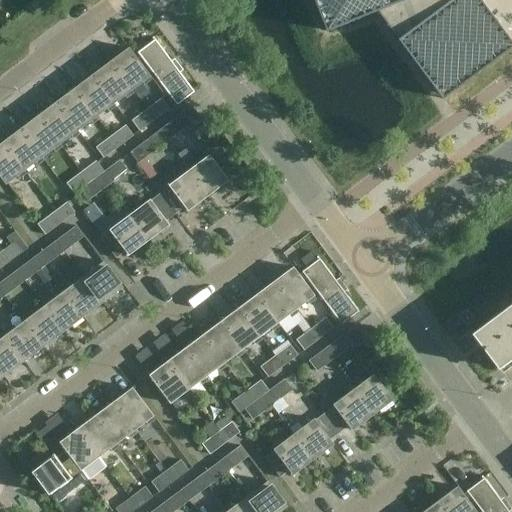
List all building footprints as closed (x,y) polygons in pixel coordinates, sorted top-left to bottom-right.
[(511,46),(477,0),(313,0),(326,32),(376,12),(442,99),(511,46)] [(138,53),(176,104),(177,105),(193,93),(194,93),(195,93),(153,37),(152,38),(154,41),(138,53)] [(132,90),(142,83),(144,86),(151,80),(149,78),(150,77),(129,48),(118,56),(116,53),(108,59),(110,62),(111,62),(132,90)] [(131,91),(132,90),(111,62),(110,62),(100,70),(98,66),(90,72),(92,76),(93,75),(114,104),(124,96),(126,99),(133,94),(131,91)] [(113,104),(114,104),(93,75),(92,76),(82,83),(80,79),(72,85),(75,89),(96,117),(106,109),(109,112),(116,107),(113,104)] [(75,89),(65,97),(62,93),(54,99),(57,102),(78,131),(89,123),(91,126),(98,120),(96,118),(96,117),(75,89)] [(161,99),(147,110),(155,120),(169,109),(161,99)] [(57,102),(47,110),(44,106),(36,112),(39,116),(61,144),(71,136),(73,139),(80,134),(77,131),(78,131),(57,102)] [(189,130),(194,127),(203,120),(192,106),(159,131),(167,141),(187,127),(189,130)] [(140,131),(155,120),(147,110),(132,121),(140,131)] [(39,116),(29,123),(26,120),(18,126),(21,129),(43,157),(53,150),(55,152),(62,147),(60,144),(61,144),(39,116)] [(126,126),(111,137),(119,147),(134,136),(126,126)] [(21,129),(11,137),(8,133),(0,139),(3,143),(4,142),(25,171),(35,163),(37,166),(44,161),(42,158),(43,157),(21,129)] [(139,163),(167,141),(159,131),(131,152),(139,163)] [(104,158),(119,147),(111,137),(96,148),(104,158)] [(24,171),(25,171),(4,142),(3,143),(0,145),(0,175),(6,185),(17,176),(19,179),(26,174),(24,171)] [(190,170),(189,170),(208,196),(229,181),(204,148),(184,162),(190,170)] [(128,171),(120,160),(100,175),(108,186),(128,171)] [(89,183),(104,172),(96,161),(81,172),(89,183)] [(160,194),(176,214),(185,207),(188,211),(208,196),(189,170),(169,186),(170,187),(160,194)] [(89,183),(81,172),(67,184),(74,194),(89,183)] [(108,186),(100,175),(80,190),(88,201),(108,186)] [(131,214),(130,215),(149,240),(169,225),(166,221),(176,214),(160,194),(156,197),(147,184),(123,203),(131,214)] [(67,202),(52,213),(60,224),(75,213),(67,202)] [(45,235),(60,224),(52,213),(38,225),(45,235)] [(129,256),(149,240),(130,215),(110,230),(111,231),(101,238),(116,259),(126,251),(129,256)] [(76,226),(61,237),(69,248),(84,237),(76,226)] [(12,244),(1,252),(9,262),(28,248),(14,230),(6,236),(12,244)] [(64,252),(56,241),(42,252),(50,263),(64,252)] [(0,269),(9,262),(1,252),(0,252),(0,269)] [(44,267),(37,256),(22,267),(30,278),(44,267)] [(302,272),(340,323),(341,325),(358,312),(358,313),(359,312),(318,257),(317,258),(319,260),(302,272)] [(104,262),(84,277),(103,303),(123,287),(104,262)] [(272,278),(275,282),(275,281),(297,309),(307,302),(309,304),(315,299),(313,297),(315,296),(293,267),(283,276),(280,272),(272,278)] [(17,271),(2,282),(10,292),(25,281),(17,271)] [(83,318),(103,303),(84,277),(64,292),(83,318)] [(296,310),(297,309),(275,281),(275,282),(265,289),(262,285),(254,291),(257,295),(279,323),(290,315),(291,317),(298,312),(296,310)] [(64,292),(44,307),(63,332),(83,318),(64,292)] [(278,323),(279,323),(257,295),(247,302),(244,299),(236,305),(239,308),(261,336),(271,328),(273,331),(280,326),(278,323)] [(511,303),(472,334),(479,344),(482,348),(499,369),(500,369),(511,359),(511,303)] [(43,347),(63,332),(44,307),(24,322),(43,347)] [(218,318),(221,322),(222,321),(243,350),(254,342),(256,344),(262,339),(260,337),(261,336),(239,308),(229,316),(226,312),(218,318)] [(467,310),(459,316),(467,327),(476,321),(467,310)] [(326,318),(311,329),(319,340),(334,328),(326,318)] [(242,350),(243,350),(222,321),(221,322),(211,329),(208,326),(201,332),(203,335),(204,335),(225,363),(236,355),(238,357),(244,353),(242,350)] [(24,322),(5,337),(24,362),(43,347),(24,322)] [(367,340),(356,326),(324,350),(332,360),(344,351),(355,366),(362,360),(354,349),(367,340)] [(304,351),(319,340),(311,329),(296,340),(304,351)] [(225,363),(204,335),(203,335),(193,343),(191,339),(183,345),(185,349),(186,348),(207,377),(218,368),(220,371),(226,366),(225,363)] [(0,371),(4,377),(24,362),(5,337),(0,339),(0,371)] [(283,366),(298,355),(290,345),(275,356),(283,366)] [(206,377),(207,377),(186,348),(185,349),(175,356),(173,352),(165,358),(167,362),(168,362),(189,390),(200,382),(202,384),(208,379),(206,377)] [(324,350),(309,361),(317,371),(332,360),(324,350)] [(260,367),(268,378),(283,366),(275,356),(260,367)] [(168,362),(167,362),(157,369),(155,366),(147,372),(171,404),(189,390),(168,362)] [(355,389),(354,390),(373,415),(393,400),(374,375),(362,383),(357,376),(350,382),(355,389)] [(254,402),(269,391),(261,380),(246,391),(254,402)] [(284,380),(265,394),(272,405),(292,390),(284,380)] [(111,399),(114,402),(135,430),(146,422),(148,425),(154,420),(153,417),(154,416),(132,388),(122,396),(119,393),(111,399)] [(352,430),(373,415),(354,390),(324,412),(340,433),(349,426),(352,430)] [(254,402),(246,391),(231,402),(239,413),(254,402)] [(253,420),(272,405),(265,394),(245,409),(253,420)] [(135,430),(114,402),(104,410),(101,406),(93,412),(96,416),(96,415),(118,444),(128,435),(130,438),(137,433),(135,430)] [(303,428),(294,434),(313,460),(334,445),(330,440),(340,433),(324,412),(314,419),(307,409),(295,417),(303,428)] [(117,444),(118,444),(96,415),(96,416),(86,423),(83,419),(75,425),(78,429),(100,457),(111,449),(112,451),(119,446),(117,444)] [(232,422),(217,433),(225,444),(240,432),(232,422)] [(64,447),(81,471),(88,480),(106,466),(100,457),(78,429),(68,436),(65,433),(57,439),(64,447)] [(210,455),(225,444),(217,433),(202,444),(210,455)] [(293,475),(313,460),(294,434),(274,450),(275,451),(265,458),(280,478),(290,471),(293,475)] [(241,446),(226,457),(234,467),(248,456),(241,446)] [(72,478),(81,471),(64,447),(41,464),(37,459),(28,466),(33,472),(32,472),(49,494),(50,494),(57,503),(66,496),(60,488),(73,479),(72,478)] [(181,460),(166,471),(174,482),(189,471),(181,460)] [(221,461),(206,472),(214,482),(229,471),(221,461)] [(159,493),(174,482),(166,471),(151,482),(159,493)] [(209,486),(201,475),(186,486),(194,497),(209,486)] [(467,492),(481,511),(509,511),(482,476),(481,477),(483,479),(467,492)] [(248,496),(259,511),(280,511),(287,507),(268,481),(248,496)] [(138,508),(153,497),(145,487),(130,498),(138,508)] [(436,497),(439,501),(439,500),(448,511),(476,511),(458,487),(447,495),(444,491),(436,497)] [(181,490),(166,501),(174,511),(189,501),(181,490)] [(259,511),(248,496),(228,511),(259,511)] [(117,511),(133,511),(138,508),(130,498),(115,509),(117,511)] [(448,511),(439,500),(439,501),(429,508),(426,505),(419,511),(448,511)]
